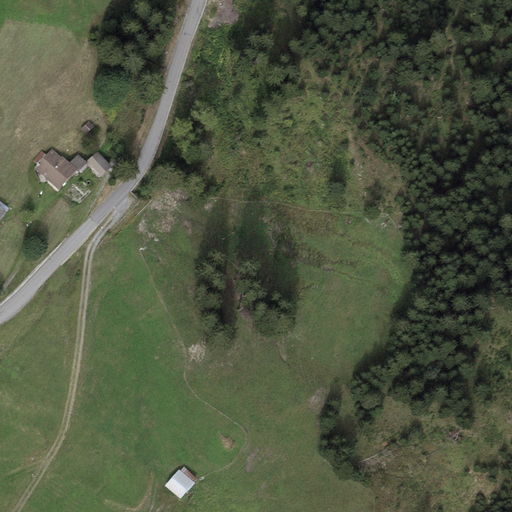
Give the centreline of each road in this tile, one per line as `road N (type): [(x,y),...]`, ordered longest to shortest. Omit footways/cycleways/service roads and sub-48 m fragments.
road 1 (tertiary): [(199,0),(135,176),(0,316)]
road 2 (track): [(14,511),(61,437),(89,255),(125,203),(118,195)]
